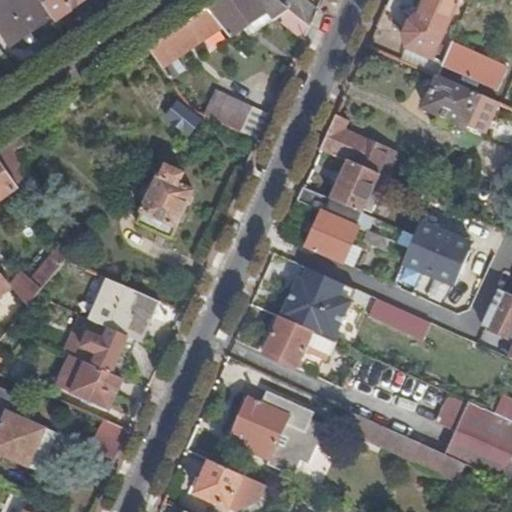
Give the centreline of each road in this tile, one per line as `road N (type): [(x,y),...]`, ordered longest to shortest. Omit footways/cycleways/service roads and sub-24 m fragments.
road 1 (residential): [(130,511),(357,0)]
road 2 (residential): [(0,123),(180,0)]
